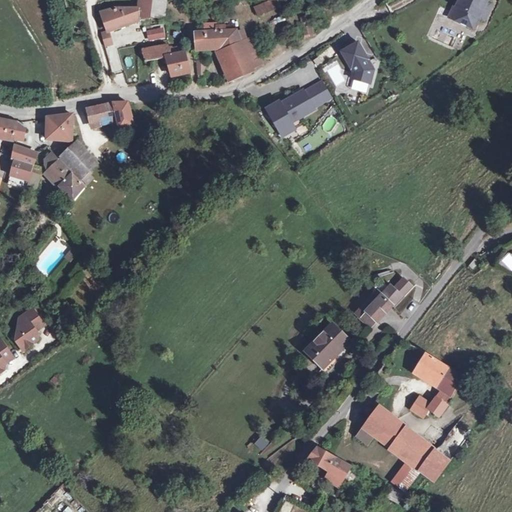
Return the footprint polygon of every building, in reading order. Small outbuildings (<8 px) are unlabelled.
[(102,13),(108,31),(140,20),(153,19),(164,16),(165,0),(144,0),(144,9),(119,8),(120,5),(113,5),(112,10),(102,13)] [(275,0),(274,0),(255,8),(258,16),(278,8),(275,0)] [(458,0),(450,21),(476,31),(479,22),(483,24),(491,0),(458,0)] [(312,35),(309,16),(301,18),(305,37),(312,35)] [(217,26),(217,24),(205,24),(206,33),(196,34),(196,48),(219,47),(234,80),(254,72),(252,69),(242,45),(236,30),(225,31),(225,26),(217,26)] [(163,29),(149,32),(150,40),(164,37),(163,29)] [(111,44),(108,31),(102,34),(105,47),(111,44)] [(252,41),(242,45),(252,69),(262,64),(252,41)] [(357,86),(377,74),(358,41),(337,53),(357,86)] [(190,72),(186,53),(181,54),(180,47),(169,49),(168,45),(143,50),(145,61),(149,79),(148,80),(149,81),(150,82),(151,81),(147,62),(166,58),(171,76),(190,72)] [(149,79),(145,61),(124,65),(129,82),(150,82),(149,81),(148,80),(149,79)] [(205,75),(206,62),(197,62),(198,75),(205,75)] [(293,121),(334,103),(323,80),(264,107),(279,139),(298,131),(293,121)] [(128,100),(88,109),(91,124),(112,119),(115,130),(134,125),(128,100)] [(71,141),(72,115),(49,118),(47,139),(71,141)] [(18,123),(0,119),(0,136),(14,140),(24,140),(25,129),(18,123)] [(97,163),(78,142),(61,157),(81,179),(97,163)] [(37,154),(14,146),(12,160),(34,166),(37,154)] [(151,155),(144,147),(138,153),(145,161),(151,155)] [(85,188),(52,153),(46,160),(46,166),(48,171),(47,172),(74,202),(85,188)] [(32,172),(34,166),(12,160),(11,166),(15,167),(10,185),(28,190),(39,195),(39,175),(32,172)] [(78,251),(73,247),(66,257),(71,261),(78,251)] [(479,262),(475,259),(469,266),(473,269),(479,262)] [(391,289),(384,297),(393,306),(402,297),(396,291),(391,289)] [(382,296),(366,312),(377,322),(393,306),(384,297),(382,296)] [(44,326),(33,309),(20,318),(17,341),(23,351),(32,344),(30,340),(39,335),(36,331),(44,326)] [(377,322),(366,312),(361,318),(372,328),(377,322)] [(348,343),(333,326),(306,350),(323,367),(348,343)] [(37,340),(39,335),(30,340),(32,344),(38,340),(37,340)] [(0,368),(6,364),(2,360),(11,354),(0,339),(0,368)] [(14,358),(11,354),(2,360),(6,364),(14,358)] [(461,375),(426,354),(415,373),(443,390),(454,397),(457,390),(454,389),(461,375)] [(447,406),(454,397),(443,390),(437,398),(447,406)] [(429,409),(431,406),(419,398),(412,410),(423,417),(429,409)] [(429,409),(439,417),(447,406),(437,398),(431,406),(429,409)] [(400,456),(414,436),(378,409),(357,437),(368,444),(375,434),(392,447),(390,449),(400,456)] [(449,461),(414,436),(400,456),(407,463),(393,482),(405,492),(419,471),(434,482),(449,461)] [(260,451),(269,445),(263,437),(254,443),(260,451)] [(350,466),(318,449),(310,459),(330,471),(335,474),(330,482),(339,487),(350,466)] [(335,474),(330,471),(326,479),(330,482),(335,474)] [(403,493),(392,487),(387,497),(398,503),(403,493)]
